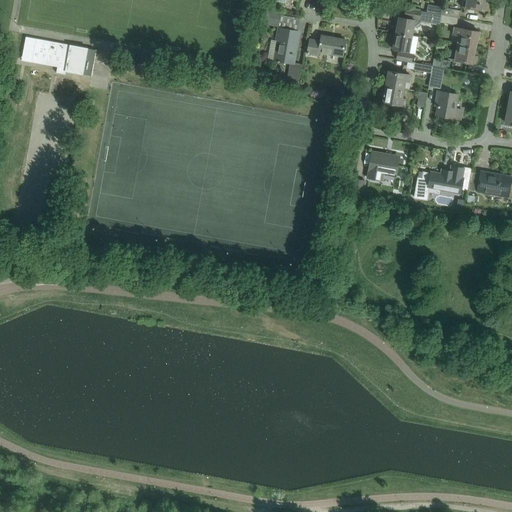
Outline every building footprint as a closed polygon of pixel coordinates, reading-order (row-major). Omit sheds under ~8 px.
[(462,0),(461,6),(478,9),(478,6),(485,7),(486,0),(466,0),(467,0),(464,0),(462,0)] [(443,7),(428,4),(426,12),(442,14),(443,7)] [(443,7),(442,14),(460,17),(461,10),(443,7)] [(440,26),(440,23),(442,14),(426,12),(420,10),(406,8),(406,9),(404,18),(398,17),(396,32),(412,36),(414,28),(418,29),(422,26),(422,23),(440,26)] [(259,20),(272,23),(278,24),(280,13),(272,11),(261,9),(259,20)] [(442,14),(440,23),(457,25),(458,18),(460,18),(460,17),(442,14)] [(460,35),(458,44),(475,47),(477,38),(478,38),(480,32),(456,27),(454,27),(453,34),(460,35)] [(293,54),(298,31),(281,28),(276,55),(275,55),(274,60),(290,63),(286,80),(298,82),(302,64),(300,64),(294,63),(295,54),(293,54)] [(399,49),(397,59),(411,62),(412,54),(409,53),(412,36),(396,32),(393,48),(399,49)] [(319,52),(343,56),(346,39),(321,35),(320,41),(310,39),(307,53),(318,55),(319,52)] [(26,37),(22,60),(57,66),(56,72),(65,74),(66,71),(91,75),(96,50),(70,45),(26,37)] [(475,47),(458,44),(456,53),(450,52),(448,58),(455,59),(455,60),(475,63),(477,56),(474,56),(475,47)] [(450,61),(434,58),(433,66),(441,67),(449,69),(450,61)] [(431,73),(433,66),(415,63),(414,69),(414,70),(431,73)] [(441,67),(433,66),(431,73),(429,87),(435,88),(435,86),(437,75),(440,75),(441,67)] [(389,71),(386,85),(404,89),(405,81),(409,82),(410,75),(389,71)] [(7,81),(2,109),(11,111),(16,84),(7,81)] [(402,99),(404,89),(386,85),(385,93),(384,92),(383,95),(384,96),(383,102),(405,105),(406,99),(402,99)] [(436,98),(439,99),(437,115),(460,119),(460,118),(462,110),(455,108),(458,94),(438,91),(436,98)] [(419,92),(417,106),(425,107),(428,93),(419,92)] [(396,175),(399,158),(385,156),(386,154),(372,151),(367,177),(382,180),(383,173),(396,175)] [(418,177),(415,197),(426,199),(428,191),(428,187),(439,189),(461,193),(463,178),(462,178),(464,168),(452,166),(450,176),(431,172),(431,173),(423,172),(422,178),(418,177)] [(470,172),(469,179),(467,189),(479,191),(508,196),(511,176),(481,171),(480,174),(470,172)] [(362,194),(365,181),(353,178),(350,192),(351,192),(362,194)]
